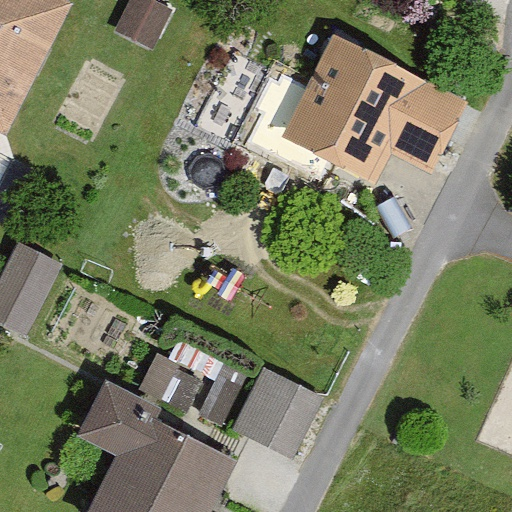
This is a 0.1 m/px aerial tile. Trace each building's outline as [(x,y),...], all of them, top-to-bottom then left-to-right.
[(74,16),(42,0),(0,0),(0,137),(9,142),(74,16)] [(467,109),(336,43),(285,143),(374,188),(390,157),(432,178),(467,109)] [(63,267),(19,244),(0,280),(0,322),(27,337),(63,267)] [(264,364),(233,427),(295,457),(326,394),(264,364)] [(209,511),(234,463),(105,399),(80,447),(117,466),(93,511),(209,511)]
